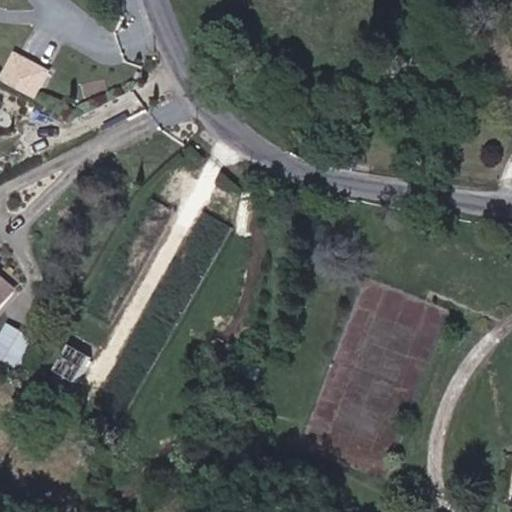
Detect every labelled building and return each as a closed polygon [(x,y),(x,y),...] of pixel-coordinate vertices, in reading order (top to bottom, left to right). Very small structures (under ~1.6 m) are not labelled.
[(2,82),(41,98),(54,66),(15,50),(2,82)] [(0,316),(19,289),(0,276),(0,316)] [(30,371),(48,347),(23,329),(6,354),(30,371)] [(103,358),(81,345),(65,374),(87,387),(103,358)] [(511,345),(502,409),(511,414),(511,345)] [(511,424),(511,414),(502,409),(499,422),(511,424)]
